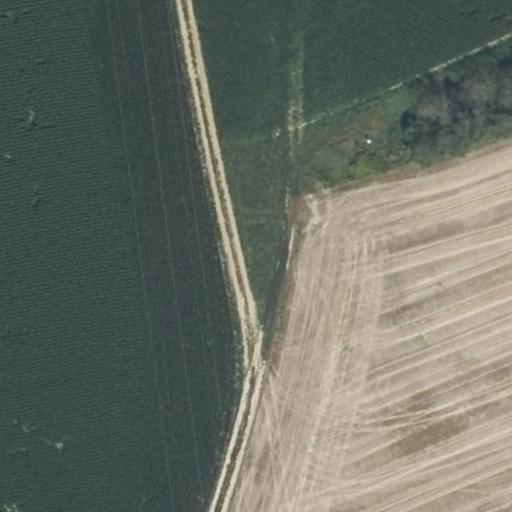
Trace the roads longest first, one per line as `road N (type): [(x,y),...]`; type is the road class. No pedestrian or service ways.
road 1 (track): [(218,511),(276,300),(293,153),(511,62)]
road 2 (track): [(258,369),(186,0)]
